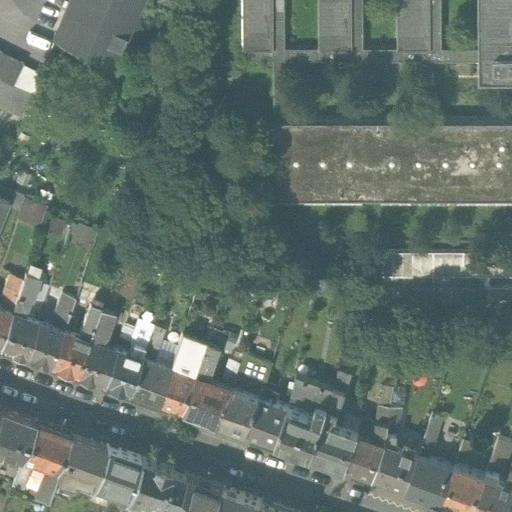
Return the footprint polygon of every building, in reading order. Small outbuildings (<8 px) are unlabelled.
[(68,0),(52,38),(113,63),(125,35),(140,0),(68,0)] [(276,0),(232,0),(233,44),(278,43),(276,0)] [(389,0),(390,43),(359,43),(358,0),(310,0),(311,53),(426,52),(425,0),(389,0)] [(511,0),(446,0),(447,56),(511,55),(511,0)] [(0,52),(0,76),(4,79),(13,83),(23,63),(0,52)] [(0,76),(0,104),(22,115),(33,91),(4,79),(0,76)] [(257,117),(257,194),(511,194),(511,96),(508,96),(508,117),(257,117)] [(0,219),(14,188),(0,181),(0,219)] [(49,203),(23,192),(16,216),(41,226),(49,203)] [(511,272),(511,248),(373,249),(373,286),(479,286),(479,293),(511,292),(511,282),(489,283),(489,273),(511,272)] [(179,268),(175,281),(193,285),(196,271),(179,268)] [(1,306),(0,305),(0,341),(18,292),(23,276),(10,271),(1,298),(1,306)] [(38,281),(23,276),(18,292),(29,296),(29,297),(30,297),(38,281)] [(339,280),(318,278),(316,289),(337,293),(339,280)] [(295,295),(282,291),(276,307),(289,311),(295,295)] [(33,317),(21,313),(24,309),(29,297),(29,296),(18,292),(0,341),(0,344),(25,353),(37,318),(33,317)] [(89,336),(76,371),(102,380),(115,344),(101,339),(107,333),(115,309),(100,304),(89,336)] [(42,320),(37,318),(25,353),(50,362),(63,327),(64,323),(69,309),(56,305),(52,315),(53,324),(42,320)] [(152,320),(139,315),(133,332),(146,337),(152,320)] [(146,337),(145,342),(158,346),(165,325),(152,320),(146,337)] [(67,328),(63,327),(50,362),(76,371),(89,336),(67,328)] [(169,364),(157,400),(180,408),(193,372),(205,340),(181,331),(169,364)] [(140,353),(115,344),(102,380),(127,389),(140,353)] [(169,364),(140,353),(127,389),(157,400),(169,364)] [(271,362),(242,353),(231,386),(217,421),(246,431),(259,396),(271,362)] [(231,386),(193,372),(180,408),(217,421),(231,386)] [(333,388),(295,376),(290,396),(316,404),(316,403),(327,407),(332,394),(333,388)] [(287,406),(259,396),(246,431),(276,441),(287,406)] [(312,415),(287,406),(276,441),(310,453),(326,410),(327,407),(316,403),(316,404),(312,415)] [(377,439),(357,431),(345,466),(374,476),(385,442),(386,434),(389,407),(378,405),(375,429),(377,439)] [(399,408),(389,407),(386,434),(396,435),(399,408)] [(35,420),(1,408),(0,411),(0,454),(1,451),(22,458),(35,420)] [(337,414),(326,410),(310,453),(341,464),(353,430),(334,423),(337,414)] [(71,433),(35,420),(22,458),(50,468),(49,472),(41,475),(35,495),(48,499),(54,481),(71,433)] [(353,430),(341,464),(345,466),(357,431),(353,430)] [(426,433),(420,453),(427,455),(432,451),(437,432),(432,430),(431,434),(426,433)] [(106,446),(71,433),(54,481),(70,487),(74,477),(93,484),(106,446)] [(396,435),(386,434),(385,442),(395,445),(396,435)] [(476,439),(464,435),(458,452),(470,456),(476,439)] [(497,436),(490,458),(504,463),(511,441),(497,436)] [(395,445),(385,442),(374,476),(408,488),(420,453),(395,445)] [(140,458),(106,446),(93,484),(93,485),(111,491),(112,488),(122,491),(119,499),(125,502),(140,458)] [(427,455),(420,453),(408,488),(437,498),(449,463),(427,455)] [(140,458),(125,502),(139,506),(140,502),(149,505),(150,502),(160,505),(173,469),(140,458)] [(484,474),(454,464),(441,500),(452,503),(452,504),(461,507),(472,510),(484,474)] [(18,471),(8,467),(6,474),(15,477),(18,471)] [(499,472),(486,468),(484,474),(472,510),(476,511),(505,511),(511,492),(511,481),(497,476),(499,472)] [(186,474),(173,469),(160,505),(173,510),(186,474)] [(223,487),(186,473),(186,474),(173,510),(172,511),(214,511),(223,487)] [(70,487),(54,481),(51,490),(67,496),(70,487)] [(257,511),(261,500),(223,487),(214,511),(257,511)] [(261,500),(257,511),(270,511),(273,504),(261,500)]
